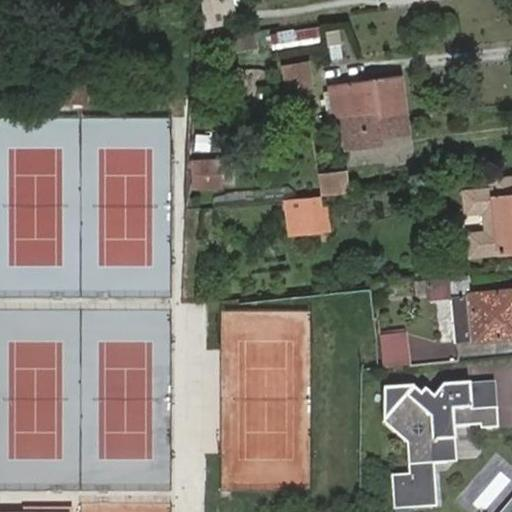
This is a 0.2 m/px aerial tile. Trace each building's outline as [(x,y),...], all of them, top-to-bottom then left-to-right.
[(232,0),(198,0),(204,29),(236,24),(232,0)] [(338,28),(326,30),(330,58),(342,57),(338,28)] [(277,44),(307,44),(307,31),(277,31),(277,44)] [(285,69),(288,93),(306,90),(313,90),(311,67),(285,69)] [(52,75),(51,101),(90,104),(91,76),(52,75)] [(379,122),(407,119),(402,79),(333,87),(334,92),(325,93),(327,115),(338,119),(343,118),(378,114),(379,122)] [(306,90),(288,93),(289,102),(307,99),(306,90)] [(409,137),(407,119),(379,122),(378,114),(343,118),(347,151),(381,147),(380,140),(409,137)] [(229,161),(204,162),(205,188),(230,187),(229,161)] [(318,172),(319,194),(349,192),(347,170),(318,172)] [(479,255),(499,253),(511,252),(511,177),(489,180),(490,191),(463,193),(464,213),(483,211),(484,235),(477,235),(466,236),(468,256),(479,255)] [(294,205),(296,236),(319,233),(317,212),(312,212),(311,203),(294,205)] [(330,232),(328,211),(317,212),(319,233),(330,232)] [(451,298),(455,346),(474,344),(474,347),(511,342),(511,295),(471,300),(469,277),(449,280),(451,298)] [(425,295),(426,300),(451,298),(449,280),(424,282),(425,295)] [(424,282),(414,283),(416,296),(425,295),(424,282)] [(237,297),(236,333),(315,334),(315,298),(237,297)] [(380,338),(383,370),(408,368),(405,336),(380,338)] [(478,414),(501,412),(499,386),(477,387),(478,414)] [(447,468),(458,456),(456,431),(483,429),(483,434),(502,433),(501,412),(478,414),(477,387),(450,388),(439,402),(426,392),(420,399),(410,391),(382,392),(384,428),(407,447),(408,479),(391,480),(392,511),(431,511),(437,511),(435,468),(447,468)] [(458,462),(458,456),(447,468),(453,467),(458,467),(458,462)] [(483,511),(486,511),(508,479),(496,471),(473,505),(483,511)]
